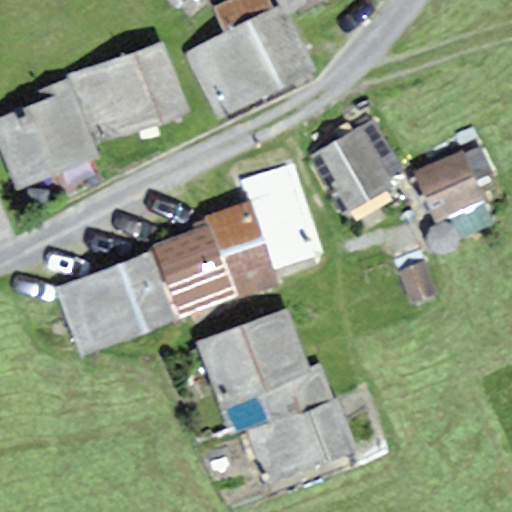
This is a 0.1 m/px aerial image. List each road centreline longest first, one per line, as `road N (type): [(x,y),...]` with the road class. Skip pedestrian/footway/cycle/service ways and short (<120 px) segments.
road 1 (track): [(336,88),(0,261)]
road 2 (track): [(336,88),(511,38)]
